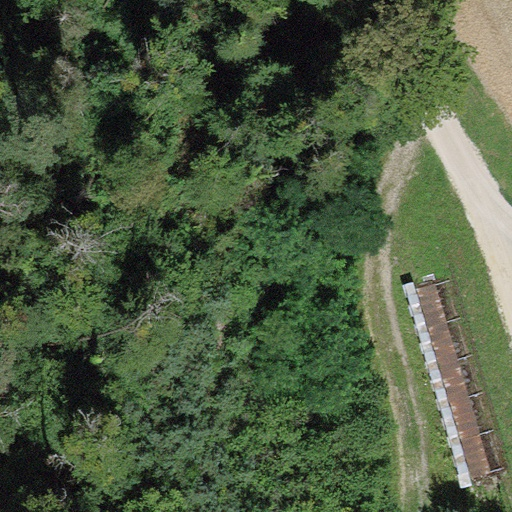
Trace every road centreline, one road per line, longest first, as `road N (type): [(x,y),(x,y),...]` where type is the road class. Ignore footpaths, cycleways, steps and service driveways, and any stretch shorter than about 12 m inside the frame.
road 1 (track): [(440,143),(400,176),(390,248),(396,511)]
road 2 (track): [(511,292),(379,0)]
